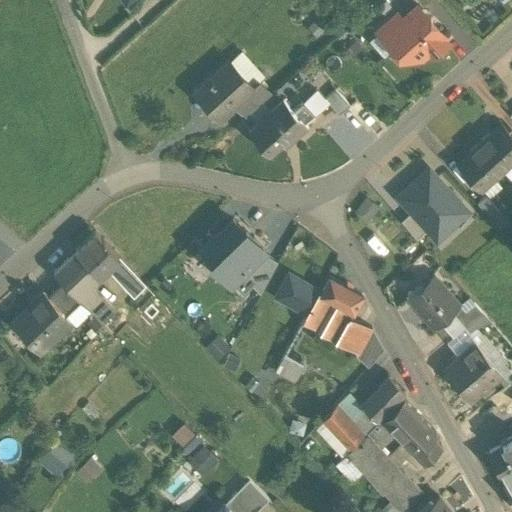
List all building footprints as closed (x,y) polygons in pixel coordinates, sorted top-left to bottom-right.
[(420,9),(416,6),(403,18),(399,13),(379,30),(401,54),(421,55),(428,49),(432,53),(447,40),(426,17),(427,10),(420,9)] [(356,39),(347,47),(353,54),(362,46),(356,39)] [(230,59),(196,90),(219,115),(236,101),(253,85),(252,84),(230,59)] [(258,78),(252,84),(253,85),(236,101),(247,114),(271,92),(258,78)] [(314,114),(329,102),(324,97),(316,88),(302,101),(314,114)] [(339,113),(350,104),(335,88),(324,97),(329,102),(339,113)] [(293,110),(283,99),(249,130),(270,153),(291,134),(293,137),(307,125),(304,122),(293,110)] [(302,101),(293,110),(304,122),(314,114),(302,101)] [(511,133),(502,122),(480,142),(503,168),(511,159),(511,133)] [(503,168),(480,142),(457,162),(481,188),(503,168)] [(468,212),(429,168),(398,196),(413,213),(426,228),(437,239),(468,212)] [(500,211),(485,194),(477,202),(492,218),(500,211)] [(416,237),(426,228),(413,213),(402,222),(416,237)] [(199,250),(230,283),(233,280),(264,250),(232,218),(199,250)] [(119,256),(96,231),(76,249),(99,274),(108,267),(119,256)] [(99,274),(76,249),(65,259),(89,284),(99,274)] [(250,283),(261,293),(278,264),(264,250),(233,280),(241,293),(250,283)] [(131,269),(119,256),(108,267),(120,279),(131,269)] [(89,284),(65,259),(54,269),(63,279),(77,295),(89,284)] [(131,269),(120,279),(125,285),(122,288),(126,292),(129,289),(133,294),(145,283),(131,269)] [(274,294),(306,312),(318,290),(319,289),(287,271),(274,294)] [(460,304),(433,273),(421,283),(424,287),(410,299),(434,326),(460,304)] [(362,293),(330,275),(321,291),(353,309),(362,293)] [(77,295),(63,279),(48,293),(66,312),(81,298),(77,295)] [(145,283),(133,294),(140,301),(152,290),(145,283)] [(102,297),(89,284),(77,295),(81,298),(89,308),(102,297)] [(45,289),(12,319),(28,336),(33,332),(43,343),(71,317),(66,312),(48,293),(45,289)] [(321,291),(318,290),(306,312),(298,326),(313,335),(354,356),(372,325),(350,314),(353,309),(321,291)] [(474,302),(457,316),(464,325),(482,311),(474,302)] [(182,321),(204,344),(210,338),(219,341),(233,318),(217,309),(204,313),(200,308),(182,321)] [(464,325),(472,336),(491,321),(482,311),(464,325)] [(501,372),(476,341),(438,372),(451,388),(458,383),(470,398),(501,372)] [(285,350),(276,367),(295,377),(304,361),(285,350)] [(389,372),(361,400),(376,416),(405,388),(389,372)] [(403,395),(382,415),(395,428),(424,458),(441,442),(432,432),(435,430),(403,395)] [(353,422),(335,402),(323,415),(349,444),(362,432),(357,426),(353,422)] [(395,428),(382,415),(375,422),(384,432),(387,436),(395,428)] [(384,432),(375,422),(373,424),(374,424),(367,430),(376,439),(384,432)] [(367,430),(347,449),(382,488),(403,469),(376,439),(367,430)] [(57,435),(40,455),(55,468),(73,448),(57,435)] [(511,435),(501,441),(502,443),(489,450),(503,475),(511,470),(511,435)] [(203,439),(189,455),(204,468),(218,453),(203,439)] [(403,469),(382,488),(400,508),(422,488),(403,469)] [(511,491),(511,470),(503,475),(511,491)] [(249,473),(234,489),(253,509),(254,508),(269,494),(249,473)] [(253,509),(234,489),(224,498),(236,511),(257,511),(254,508),(253,509)] [(452,511),(438,493),(414,511),(452,511)] [(236,511),(224,498),(212,510),(207,505),(192,511),(236,511)]
